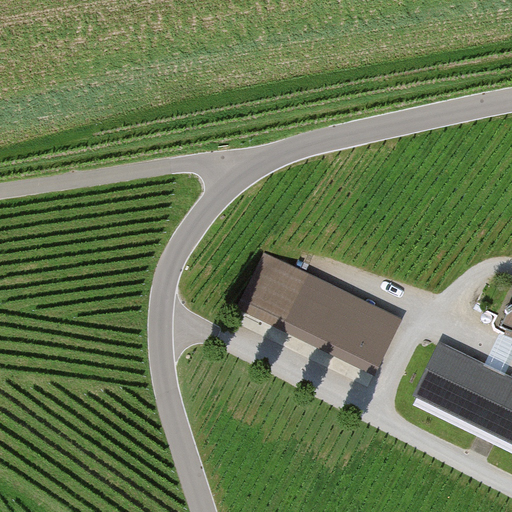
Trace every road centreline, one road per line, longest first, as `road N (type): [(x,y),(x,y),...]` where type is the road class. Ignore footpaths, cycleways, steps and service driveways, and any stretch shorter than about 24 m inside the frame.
road 1 (track): [(511,492),(160,304)]
road 2 (residential): [(246,171),(186,243),(160,304),(158,368),(206,511)]
road 3 (unclassified): [(511,102),(309,142),(246,171)]
road 4 (unclassified): [(246,171),(219,163),(172,166),(0,192)]
